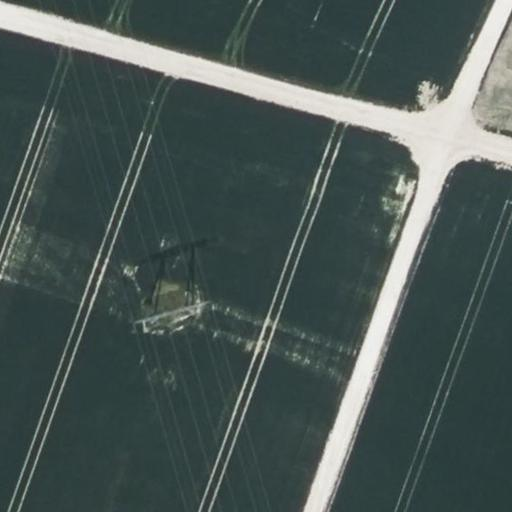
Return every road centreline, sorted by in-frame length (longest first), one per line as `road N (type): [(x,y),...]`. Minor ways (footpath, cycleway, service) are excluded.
road 1 (track): [(449,138),(0,16)]
road 2 (track): [(316,511),(449,138)]
road 3 (track): [(449,138),(511,0)]
